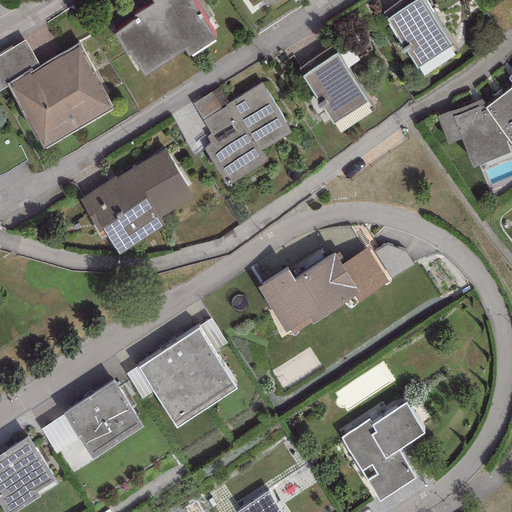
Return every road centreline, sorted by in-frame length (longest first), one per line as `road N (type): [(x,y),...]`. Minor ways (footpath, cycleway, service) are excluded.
road 1 (residential): [(0,420),(314,222),(374,214),(408,222),(464,256),(487,285),(504,351),(502,387),(484,437),(445,482),(403,511)]
road 2 (residential): [(0,239),(109,263),(186,260),(307,193),(410,111)]
road 3 (residential): [(331,0),(0,220)]
